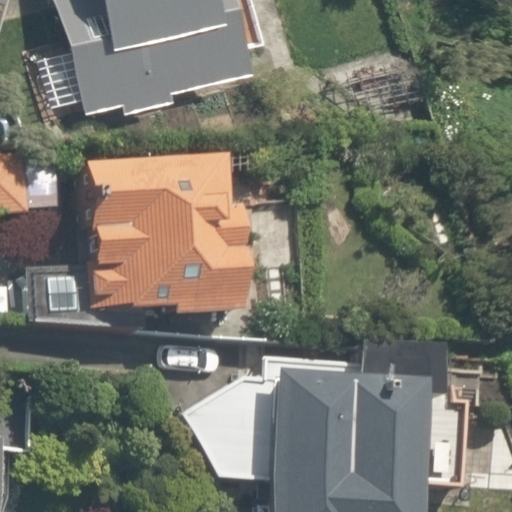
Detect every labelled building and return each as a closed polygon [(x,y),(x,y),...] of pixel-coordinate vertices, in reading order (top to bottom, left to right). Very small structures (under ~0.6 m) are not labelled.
[(33,0),(62,118),(220,80),(212,51),(239,45),(227,0),(33,0)] [(5,154),(0,153),(0,228),(8,229),(5,154)] [(146,329),(224,325),(214,161),(57,170),(66,323),(145,319),(146,329)] [(0,245),(0,327),(6,328),(15,247),(0,245)] [(392,511),(399,390),(249,381),(240,511),(392,511)]
